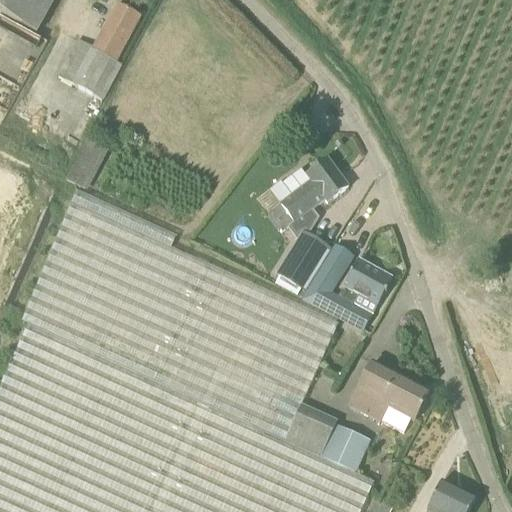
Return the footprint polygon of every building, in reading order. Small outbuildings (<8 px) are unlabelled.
[(0,0),(0,15),(36,36),(55,0),(0,0)] [(117,7),(93,51),(93,52),(116,65),(141,19),(117,7)] [(93,52),(93,51),(78,43),(58,79),(102,103),(121,68),(116,65),(93,52)] [(282,206),(280,208),(268,217),(281,235),(294,226),(324,203),(327,206),(348,190),(328,162),(306,178),(304,175),(299,174),(283,186),(292,199),(282,206)] [(285,443),(302,407),(339,327),(171,251),(176,239),(77,195),(23,324),(30,327),(0,391),(0,511),(361,511),(374,484),(356,476),(285,443)] [(330,295),(352,260),(335,249),(302,302),(364,334),(373,317),(355,307),(353,310),(337,301),(338,300),(330,295)] [(343,290),(338,300),(337,301),(353,310),(355,307),(373,317),(385,296),(386,297),(387,295),(386,294),(392,282),(358,263),(343,290)] [(350,409),(380,425),(406,439),(429,395),(373,365),(350,409)] [(338,424),(302,407),(285,443),(356,476),(370,445),(336,429),(338,424)] [(470,511),(476,501),(441,484),(427,511),(470,511)] [(377,502),(372,511),(391,511),(393,510),(377,502)]
